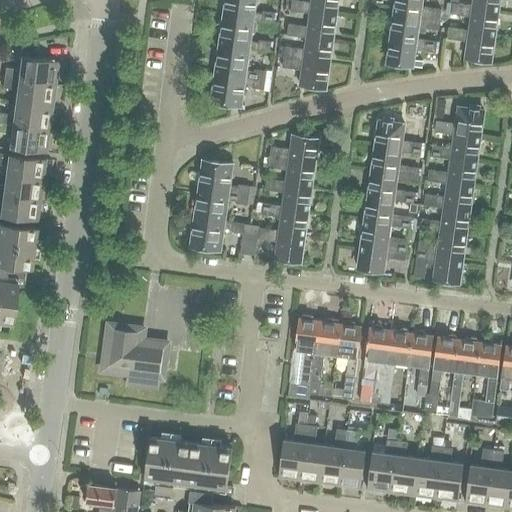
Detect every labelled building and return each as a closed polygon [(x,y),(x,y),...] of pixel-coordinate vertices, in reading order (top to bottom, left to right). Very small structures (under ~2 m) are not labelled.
[(254,20),(273,23),(275,13),(263,11),(263,14),(255,13),(256,0),(226,0),(224,14),(254,18),(254,20)] [(291,0),(290,11),(309,14),(310,11),(336,14),(337,0),(311,0),(311,3),(293,0),(291,0)] [(396,0),(395,13),(440,20),(441,10),(421,7),(422,0),(396,0)] [(472,0),(471,6),(471,8),(498,12),(499,0),(472,0)] [(471,6),(453,3),(451,14),(470,17),(468,30),(468,31),(467,33),(494,37),(498,12),(471,8),(471,6)] [(440,20),(442,20),(446,21),(447,21),(449,11),(441,10),(440,20)] [(310,11),(309,14),(307,27),(288,24),(287,36),(306,38),(306,35),(332,39),(336,14),(310,11)] [(417,42),(417,39),(419,28),(438,31),(440,20),(395,13),(391,38),(417,42)] [(250,47),(250,49),(269,52),(271,42),(258,40),(258,42),(251,41),(254,20),(254,18),(224,14),(220,43),(250,47)] [(468,30),(449,27),(448,39),(467,41),(465,58),(486,61),(491,58),(494,37),(467,33),(468,31),(468,30)] [(306,35),(306,38),(304,49),(285,47),(284,57),(329,63),(332,39),(306,35)] [(416,50),(435,52),(437,42),(417,39),(417,42),(391,38),(387,63),(413,66),(414,60),(416,50)] [(267,70),(255,68),(254,71),(247,70),(250,49),(250,47),(220,43),(216,72),(265,79),(267,70)] [(4,77),(55,84),(58,61),(21,56),(19,69),(5,67),(4,77)] [(329,63),(284,57),(282,67),(302,70),(299,84),(300,84),(300,85),(325,88),(329,63)] [(264,88),(265,79),(216,72),(212,102),(241,106),(242,106),(245,83),(252,84),(252,87),(264,88)] [(55,84),(4,77),(2,88),(16,89),(14,102),(52,107),(55,84)] [(52,107),(14,102),(13,114),(0,112),(0,122),(49,130),(52,107)] [(436,121),(435,131),(454,134),(455,132),(480,135),(484,110),(479,110),(480,106),(471,105),(470,108),(458,107),(455,123),(436,121)] [(401,152),(421,154),(422,143),(403,141),(404,137),(405,124),(405,122),(393,122),(393,119),(384,118),(384,121),(379,120),(376,145),(402,149),(401,152)] [(0,133),(10,135),(8,148),(46,153),(49,130),(0,122),(0,133)] [(433,145),(431,156),(451,159),(451,156),(477,160),(480,135),(455,132),(454,134),(452,148),(433,145)] [(315,163),(318,138),(292,135),(290,149),(271,147),(269,157),(315,163)] [(398,174),(398,176),(417,179),(419,168),(400,165),(401,152),(402,149),(376,145),(372,170),(398,174)] [(45,159),(0,153),(0,164),(6,165),(5,175),(42,180),(45,159)] [(451,156),(451,159),(449,172),(429,169),(428,181),(447,183),(448,181),(473,184),(477,160),(451,156)] [(311,188),(315,163),(269,157),(268,167),(287,170),(285,181),(285,184),(311,188)] [(199,190),(249,197),(250,188),(238,186),(238,189),(230,187),(233,164),(208,160),(203,164),(199,190)] [(395,198),(394,201),(413,203),(415,192),(396,190),(398,176),(398,174),(372,170),(369,194),(395,198)] [(42,180),(5,175),(4,185),(0,184),(0,195),(39,200),(42,180)] [(285,184),(285,181),(266,179),(265,189),(283,192),(282,206),(281,209),(308,212),(311,188),(285,184)] [(473,184),(448,181),(447,183),(445,197),(426,194),(424,205),(444,208),(444,205),(470,209),(473,184)] [(228,201),(236,202),(235,205),(247,206),(249,197),(199,190),(195,219),(225,223),(225,221),(228,201)] [(391,223),(391,225),(410,228),(412,217),(392,214),(394,201),(395,198),(369,194),(365,219),(391,223)] [(39,200),(0,195),(0,205),(1,206),(0,212),(0,216),(37,221),(39,200)] [(281,209),(282,206),(263,203),(261,214),(280,216),(278,230),(278,233),(304,237),(308,212),(281,209)] [(444,205),(444,208),(442,222),(422,219),(421,230),(440,232),(441,230),(466,233),(470,209),(444,205)] [(231,232),(243,234),(244,225),(244,224),(225,221),(225,223),(195,219),(191,246),(221,251),(221,250),(224,228),(232,229),(231,232)] [(391,223),(365,219),(362,244),(407,250),(409,239),(389,237),(391,225),(391,223)] [(0,243),(33,248),(36,227),(0,222),(0,243)] [(244,225),(243,234),(240,253),(255,255),(258,239),(259,228),(259,227),(244,225)] [(278,233),(278,230),(259,228),(258,239),(277,241),(275,258),(300,262),(304,237),(278,233)] [(463,258),(466,233),(441,230),(440,232),(439,243),(419,241),(417,252),(463,258)] [(0,243),(0,275),(24,279),(25,268),(30,269),(33,248),(0,243)] [(407,250),(362,244),(358,269),(384,272),(386,257),(406,260),(407,250)] [(463,258),(417,252),(414,276),(425,278),(427,263),(435,264),(433,279),(459,283),(463,258)] [(0,280),(0,322),(11,324),(17,283),(0,280)] [(299,318),(297,328),(294,350),(304,352),(300,382),(290,381),(288,396),(310,399),(310,394),(320,320),(312,319),(310,316),(305,315),(302,318),(299,318)] [(320,320),(310,394),(331,397),(332,388),(320,387),(324,354),(336,356),(340,323),(338,323),(338,320),(328,319),(327,321),(320,320)] [(349,358),(347,375),(355,376),(362,326),(354,325),(354,322),(343,320),(343,323),(340,323),(336,356),(349,358)] [(159,378),(163,378),(168,342),(142,339),(144,328),(108,324),(102,370),(127,373),(126,383),(158,388),(159,378)] [(365,360),(378,362),(374,387),(374,394),(382,395),(391,330),(383,329),(381,325),(376,325),(373,327),(369,327),(365,360)] [(382,395),(381,403),(390,405),(396,364),(408,366),(412,332),(409,332),(407,329),(402,328),(399,331),(391,330),(382,395)] [(427,386),(434,335),(425,334),(423,331),(418,330),(415,333),(412,332),(408,366),(420,367),(418,385),(427,386)] [(447,370),(454,371),(455,371),(459,339),(457,338),(455,335),(450,335),(447,337),(438,336),(430,394),(426,393),(425,397),(423,412),(437,414),(443,369),(447,370)] [(448,416),(458,417),(459,408),(464,372),(476,373),(480,341),(478,341),(476,338),(471,337),(468,340),(459,339),(455,371),(454,371),(448,416)] [(482,342),(480,341),(476,373),(489,375),(485,401),(473,400),(472,409),(471,415),(492,418),(502,344),(492,343),(490,340),(485,339),(482,342)] [(508,391),(510,378),(511,378),(511,345),(506,345),(500,390),(508,391)] [(345,390),(343,398),(352,400),(355,376),(347,375),(345,390)] [(361,385),(359,401),(372,402),(374,394),(374,387),(361,385)] [(418,385),(417,396),(425,397),(426,393),(427,386),(418,385)] [(374,394),(372,402),(381,403),(382,395),(374,394)] [(459,408),(458,417),(470,419),(471,415),(472,409),(459,408)] [(511,409),(498,408),(496,422),(511,423),(511,409)] [(300,412),(298,423),(307,424),(308,415),(309,413),(300,412)] [(308,415),(307,424),(315,426),(317,416),(308,415)] [(299,480),(307,424),(298,423),(296,423),(294,441),(283,440),(278,477),(299,480)] [(307,424),(299,480),(320,482),(325,445),(315,444),(317,426),(315,426),(307,424)] [(325,445),(320,482),(340,485),(347,430),(337,428),(334,446),(325,445)] [(388,428),(387,439),(397,441),(399,429),(388,428)] [(347,430),(340,485),(361,488),(366,451),(355,449),(358,431),(347,430)] [(150,437),(145,478),(165,480),(171,440),(150,437)] [(390,492),(397,441),(387,439),(385,453),(372,452),(367,489),(390,492)] [(171,440),(165,480),(186,483),(191,442),(171,440)] [(413,495),(418,458),(405,456),(407,442),(397,441),(390,492),(413,495)] [(191,442),(186,483),(206,486),(212,445),(191,442)] [(212,445),(206,486),(227,488),(232,448),(212,445)] [(435,498),(442,447),(432,445),(430,459),(418,458),(413,495),(435,498)] [(459,501),(464,464),(451,462),(452,448),(444,447),(442,447),(435,498),(459,501)] [(465,502),(486,505),(493,449),(483,448),(480,466),(470,465),(465,502)] [(493,449),(486,505),(506,507),(511,470),(501,469),(504,451),(493,449)] [(113,511),(117,487),(88,484),(88,487),(85,489),(84,496),(86,498),(86,501),(99,503),(98,511),(113,511)] [(165,485),(156,484),(155,493),(164,494),(165,485)] [(174,486),(165,485),(164,494),(172,495),(174,486)] [(137,511),(140,490),(118,487),(115,511),(137,511)] [(195,501),(193,511),(234,511),(236,505),(231,505),(232,494),(190,489),(189,501),(190,501),(195,501)]
